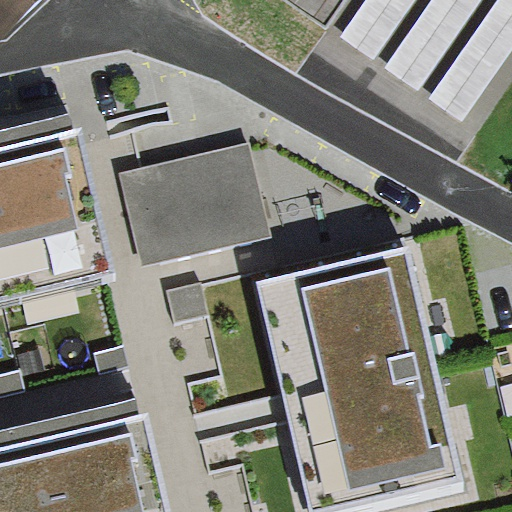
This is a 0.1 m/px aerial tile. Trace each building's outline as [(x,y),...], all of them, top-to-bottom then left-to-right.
[(0,0),(0,48),(51,0),(0,0)] [(368,0),(342,37),(374,59),(415,0),(368,0)] [(432,0),(385,68),(417,90),(479,0),(432,0)] [(511,0),(498,0),(430,99),(462,121),(511,47),(511,0)] [(0,297),(111,273),(74,108),(0,124),(0,297)] [(247,145),(122,177),(144,265),(168,259),(270,233),(247,145)] [(353,511),(458,487),(404,260),(261,294),(312,511),(353,511)] [(201,285),(168,293),(175,324),(209,316),(201,285)] [(0,511),(152,511),(128,407),(0,437),(0,511)]
